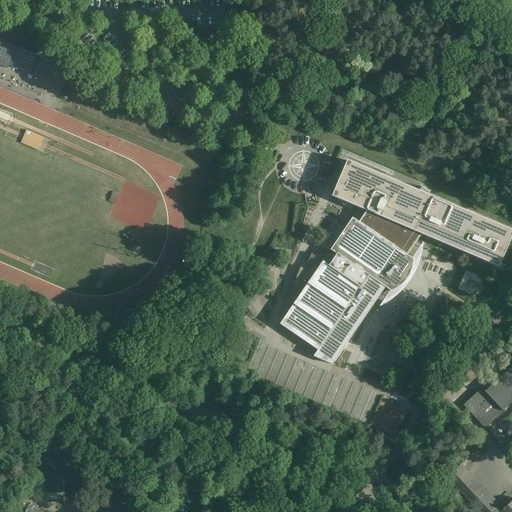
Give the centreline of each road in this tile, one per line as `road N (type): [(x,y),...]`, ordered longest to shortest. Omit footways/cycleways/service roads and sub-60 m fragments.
road 1 (unclassified): [(0,3),(40,7),(103,72),(282,148)]
road 2 (tertiary): [(264,440),(0,323)]
road 3 (unclassified): [(361,489),(511,316)]
